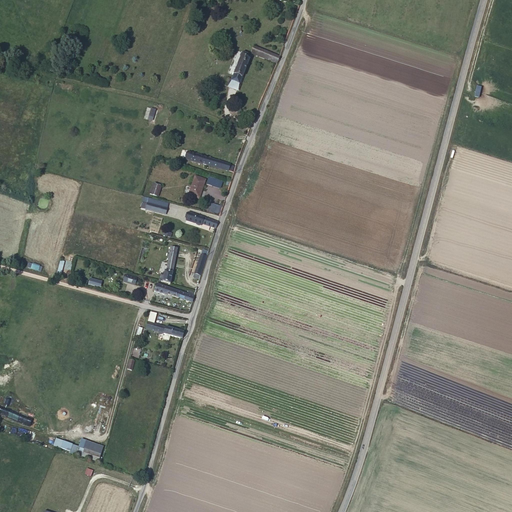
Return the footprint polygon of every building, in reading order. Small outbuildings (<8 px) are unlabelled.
[(275,68),(279,57),(253,49),(250,56),(272,63),(270,66),(275,68)] [(242,80),(250,58),(241,55),(234,77),(242,80)] [(234,77),(232,82),(241,85),(242,80),(234,77)] [(152,121),(156,110),(148,107),(143,118),(152,121)] [(247,116),(256,119),(257,114),(249,110),(247,116)] [(230,165),(188,153),(185,162),(202,166),(202,165),(228,172),(230,165)] [(219,188),(221,181),(209,177),(206,185),(219,188)] [(205,181),(196,178),(189,197),(198,200),(205,181)] [(155,191),(156,187),(152,185),(148,195),(157,198),(159,192),(155,191)] [(167,210),(147,205),(146,211),(165,216),(167,210)] [(216,230),(218,224),(189,215),(187,222),(202,228),(203,226),(216,230)] [(163,270),(161,279),(170,282),(181,248),(174,246),(166,271),(163,270)] [(201,277),(208,257),(202,254),(196,274),(201,277)] [(38,272),(40,266),(29,262),(27,268),(38,272)] [(126,275),(125,282),(135,285),(137,279),(126,275)] [(91,279),(88,286),(101,289),(100,283),(91,279)] [(169,295),(194,302),(196,295),(158,284),(156,291),(169,295)] [(152,326),(154,326),(156,315),(149,314),(146,332),(150,333),(152,326)] [(183,339),(185,332),(154,326),(152,326),(150,333),(183,339)] [(130,363),(127,372),(133,374),(135,364),(130,363)] [(41,430),(45,422),(6,407),(3,415),(41,430)] [(68,447),(71,440),(58,435),(55,443),(68,447)] [(100,452),(78,444),(75,452),(97,459),(100,452)]
